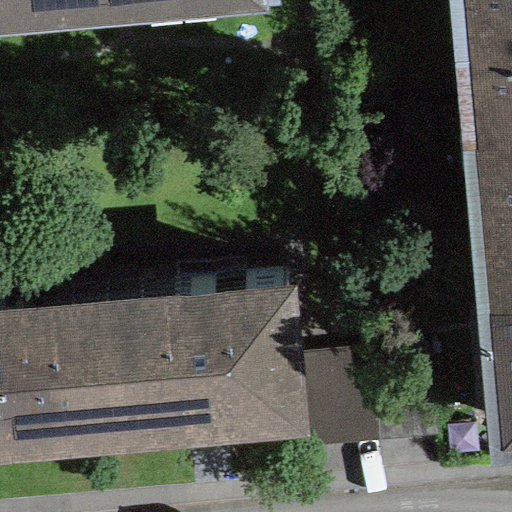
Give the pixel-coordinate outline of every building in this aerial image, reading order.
[(488,112),(511,110),(511,0),(465,0),(472,77),(481,76),(484,113),(488,112)] [(486,240),(500,239),(502,274),(511,272),(511,110),(488,112),(491,147),(478,149),(486,240)] [(0,288),(12,417),(189,402),(298,392),(287,263),(0,288)] [(511,272),(502,274),(506,309),(492,310),(502,415),(511,414),(511,272)] [(0,288),(0,418),(12,417),(0,288)] [(381,425),(375,361),(373,342),(310,347),(317,430),(381,425)] [(438,420),(433,356),(375,361),(381,425),(438,420)]
